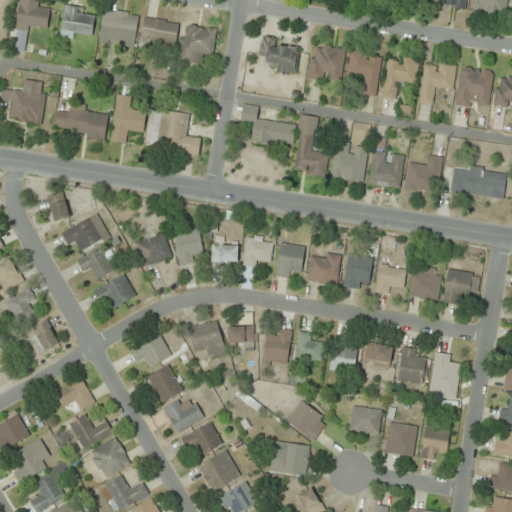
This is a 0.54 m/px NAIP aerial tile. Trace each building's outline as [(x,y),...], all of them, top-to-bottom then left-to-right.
[(48,9),(38,7),(39,1),(32,0),(18,0),(14,27),(44,32),(48,9)] [(464,0),(439,0),(439,6),(463,9),(464,0)] [(473,0),(472,11),(503,16),(505,0),(473,0)] [(93,18),(82,17),(84,8),(63,5),(59,37),(77,39),(78,32),(90,34),(93,18)] [(97,44),(132,49),(137,15),(101,10),(97,44)] [(177,23),(142,17),(139,39),(173,45),(177,23)] [(211,57),(215,29),(182,24),(177,61),(200,64),(201,55),(211,57)] [(264,69),(293,73),(297,50),(277,47),(278,37),(261,35),(257,55),(265,56),(264,69)] [(339,81),(344,49),(321,45),(321,50),(309,48),(305,76),(339,81)] [(380,55),(349,50),(345,73),(363,76),(360,94),(373,96),(380,55)] [(417,60),(386,55),(380,97),(397,99),(399,80),(414,82),(417,60)] [(439,86),(451,88),(454,66),(423,61),(417,102),(432,104),(433,94),(438,94),(439,86)] [(453,105),(487,110),(492,71),(459,66),(453,105)] [(495,80),(491,105),(511,108),(511,75),(505,74),(504,81),(495,80)] [(7,119),(40,123),(44,92),(38,91),(40,82),(22,80),(21,90),(1,88),(0,94),(0,101),(10,102),(7,119)] [(109,140),(127,143),(128,134),(141,136),(144,111),(129,108),(130,96),(116,94),(109,140)] [(291,146),(294,125),(259,119),(260,106),(241,103),(239,122),(250,123),(248,140),(291,146)] [(107,116),(56,108),(53,130),(103,138),(107,116)] [(154,148),(197,155),(200,137),(185,135),(188,113),(160,109),(154,148)] [(290,171),(323,176),(327,153),(310,151),(315,117),(299,115),(290,171)] [(361,182),(367,145),(334,140),(328,177),(361,182)] [(403,155),(391,153),(390,162),(384,162),(385,152),(371,149),(365,183),(398,188),(403,155)] [(440,157),(427,155),(426,165),(407,162),(403,188),(435,192),(440,157)] [(448,192),(501,200),(504,175),(452,167),(448,192)] [(68,215),(62,191),(47,194),(53,219),(68,215)] [(108,236),(95,214),(60,234),(69,249),(78,244),(82,250),(108,236)] [(193,254),(202,252),(197,228),(173,232),(179,264),(194,261),(193,254)] [(142,266),(170,257),(162,234),(134,244),(142,266)] [(257,262),(268,264),(272,242),(245,237),(241,265),(256,267),(257,262)] [(209,261),(236,263),(237,245),(210,243),(209,261)] [(291,278),(293,270),(299,271),(303,247),(279,243),(274,275),(291,278)] [(90,267),(96,278),(113,268),(100,246),(76,260),(83,272),(90,267)] [(305,279),(334,284),(339,256),(310,251),(305,279)] [(362,281),(366,282),(370,258),(347,254),(342,286),(361,289),(362,281)] [(22,280),(8,258),(0,263),(0,288),(2,292),(22,280)] [(374,291),(391,294),(392,285),(401,287),(404,268),(378,264),(374,291)] [(411,268),(407,295),(436,300),(440,271),(421,268),(421,270),(411,268)] [(456,294),(467,295),(470,273),(446,269),(441,301),(455,303),(456,294)] [(101,304),(108,299),(112,307),(134,295),(122,273),(93,290),(101,304)] [(4,302),(18,325),(34,315),(27,304),(33,300),(26,289),(4,302)] [(39,351),(57,341),(44,319),(26,330),(39,351)] [(202,347),(205,357),(224,353),(215,319),(186,327),(192,350),(202,347)] [(253,349),(252,325),(226,326),(226,342),(240,342),(241,350),(253,349)] [(265,331),(261,360),(285,363),(290,330),(274,327),(273,332),(265,331)] [(294,360),(318,364),(321,345),(311,344),(313,333),(298,331),(294,360)] [(128,350),(137,365),(145,360),(149,367),(170,354),(157,333),(128,350)] [(363,363),(387,367),(390,347),(366,343),(363,363)] [(327,368),(352,372),(355,349),(331,346),(327,368)] [(424,360),(415,358),(416,350),(400,347),(395,379),(420,383),(424,360)] [(433,352),(448,354),(447,361),(459,363),(453,399),(440,397),(440,392),(428,390),(433,352)] [(506,360),(511,361),(511,389),(502,388),(506,360)] [(181,389),(166,365),(145,377),(159,402),(181,389)] [(54,393),(62,408),(73,402),(77,410),(93,401),(79,378),(54,393)] [(500,408),(498,420),(511,422),(511,396),(510,396),(508,409),(500,408)] [(162,409),(175,431),(202,416),(192,398),(180,405),(177,401),(162,409)] [(327,420),(300,400),(285,420),(312,440),(327,420)] [(347,430),(376,434),(380,410),(351,406),(347,430)] [(82,448),(111,432),(105,422),(95,428),(86,412),(67,423),(82,448)] [(26,435),(14,414),(0,422),(0,448),(1,450),(26,435)] [(220,443),(208,422),(180,438),(192,459),(220,443)] [(410,456),(415,426),(388,422),(384,452),(410,456)] [(435,450),(444,452),(448,428),(424,424),(419,457),(433,460),(435,450)] [(511,455),(511,431),(503,430),(502,438),(494,437),(491,453),(511,455)] [(103,478),(129,463),(114,437),(87,452),(103,478)] [(19,483),(46,467),(41,459),(47,455),(37,439),(11,455),(19,468),(12,472),(19,483)] [(266,471),(305,476),(309,445),(270,440),(266,471)] [(211,491),(238,475),(224,450),(197,466),(211,491)] [(37,511),(64,497),(53,477),(66,470),(63,463),(31,482),(40,497),(30,503),(35,511),(37,511)] [(511,492),(511,464),(500,463),(498,473),(489,472),(486,488),(511,492)] [(114,511),(145,493),(139,483),(128,489),(120,474),(99,486),(114,511)] [(217,496),(226,511),(239,511),(256,502),(243,481),(217,496)] [(304,511),(318,511),(324,509),(311,486),(295,495),(304,511)] [(511,511),(511,499),(493,496),(492,505),(485,504),(484,511),(511,511)] [(157,511),(149,498),(129,510),(130,511),(157,511)] [(78,511),(71,499),(48,511),(78,511)]
